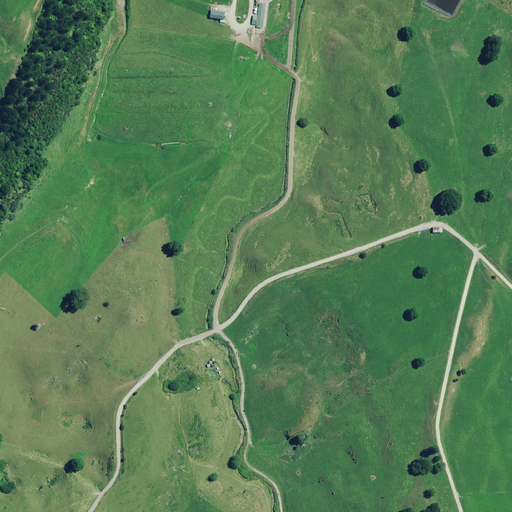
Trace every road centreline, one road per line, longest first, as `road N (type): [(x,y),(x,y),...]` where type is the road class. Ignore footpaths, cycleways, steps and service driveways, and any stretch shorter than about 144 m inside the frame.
road 1 (track): [(90,511),(118,469),(125,399),(181,343),(225,324),(272,278),(440,224),(511,286)]
road 2 (track): [(240,27),(245,41),(297,80),(287,194),(238,236),(214,316),(240,369),(246,463),(273,482),(282,511)]
road 3 (track): [(477,252),(437,427),(461,511)]
